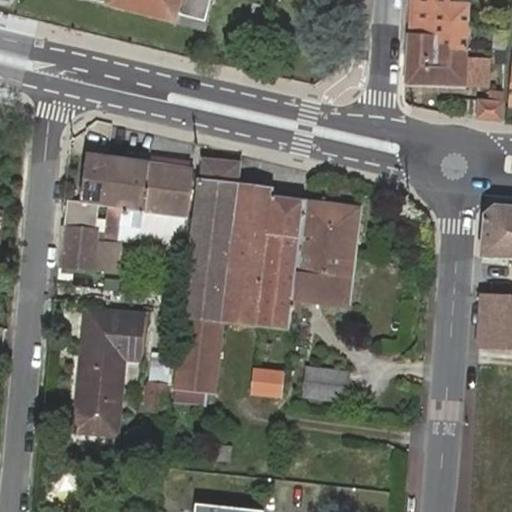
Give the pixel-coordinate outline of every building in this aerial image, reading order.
[(94,0),(170,19),(171,0),(94,0)] [(212,21),(216,0),(171,0),(170,19),(180,22),(183,14),(212,21)] [(464,86),(468,3),(448,1),(448,0),(408,0),(402,85),(464,86)] [(503,53),(493,52),(492,64),(503,65),(503,53)] [(474,120),(499,123),(501,93),(495,93),(494,88),(489,87),(489,101),(475,101),(474,120)] [(150,153),(148,166),(189,171),(191,160),(150,153)] [(189,171),(148,166),(86,157),(79,203),(67,203),(59,283),(115,289),(119,238),(181,244),(189,171)] [(239,168),(202,164),(175,403),(204,406),(207,395),(211,395),(220,322),(289,330),(293,300),(346,303),(355,210),(239,194),(239,168)] [(484,215),(481,259),(511,259),(511,206),(496,205),(484,215)] [(511,300),(481,298),(480,323),(511,325),(511,300)] [(144,318),(99,314),(94,356),(83,356),(76,432),(113,435),(124,360),(138,362),(144,318)] [(511,325),(480,323),(478,348),(511,349),(511,325)] [(347,374),(303,371),(300,401),(345,404),(347,374)] [(280,375),(254,373),(251,396),(279,398),(280,375)] [(166,409),(167,384),(144,382),(142,408),(166,409)] [(194,502),(193,511),(262,511),(263,510),(194,502)]
